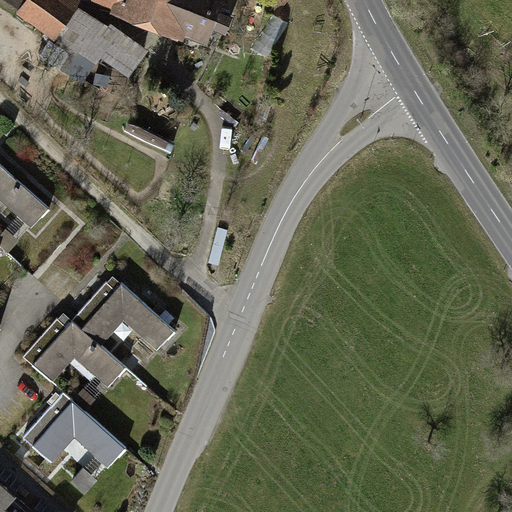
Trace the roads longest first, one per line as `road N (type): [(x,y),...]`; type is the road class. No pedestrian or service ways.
road 1 (unclassified): [(411,86),(354,123),(301,188),(160,511)]
road 2 (tertiary): [(511,240),(411,86)]
